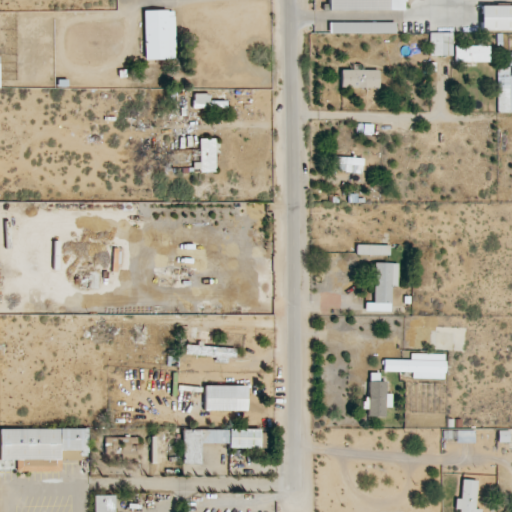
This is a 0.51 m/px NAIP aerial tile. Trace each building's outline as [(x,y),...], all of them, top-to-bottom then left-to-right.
[(403,0),(327,0),(328,11),(404,10),(403,0)] [(511,5),(480,5),(480,30),(511,30),(511,5)] [(143,10),(144,60),(175,59),(173,10),(143,10)] [(395,33),(395,21),(329,23),(329,34),(395,33)] [(452,55),(451,32),(428,33),(429,56),(452,55)] [(454,61),(488,62),(489,46),(454,45),(454,61)] [(497,66),(497,112),(511,112),(511,51),(509,52),(509,66),(497,66)] [(378,70),(340,69),(340,88),(378,88),(378,70)] [(209,93),(192,94),(192,109),(226,108),(226,101),(209,101),(209,93)] [(199,157),(192,157),(193,171),(216,170),(216,138),(199,139),(199,157)] [(329,172),(362,173),(362,158),(330,157),(329,172)] [(388,255),(389,246),(356,245),(355,254),(388,255)] [(390,311),(391,286),(396,286),(397,263),(374,262),(372,303),(365,302),(364,310),(390,311)] [(215,356),(214,362),(227,363),(227,357),(235,357),(235,348),(185,345),(184,355),(215,356)] [(383,359),(383,371),(413,372),(412,378),(444,379),(444,354),(410,353),(410,360),(383,359)] [(368,416),(384,416),(384,407),(390,407),(390,394),(385,393),(385,381),(378,381),(378,373),(369,373),(368,416)] [(246,386),(204,385),(204,410),(246,410),(246,386)] [(0,429),(0,460),(16,460),(16,471),(60,471),(60,453),(73,453),(73,458),(87,458),(87,429),(0,429)] [(260,429),(228,429),(228,448),(260,448),(260,429)] [(226,430),(182,430),(182,464),(200,464),(200,444),(226,444),(226,430)] [(474,441),(474,430),(449,430),(449,442),(474,441)] [(137,456),(137,437),(104,438),(105,457),(137,456)] [(476,480),(461,480),(460,499),(455,499),(455,510),(458,510),(458,511),(479,511),(480,509),(475,509),(476,480)] [(92,511),(112,511),(113,495),(92,495),(92,511)]
